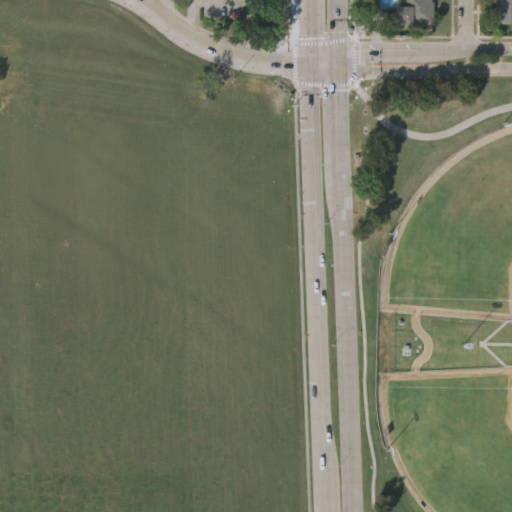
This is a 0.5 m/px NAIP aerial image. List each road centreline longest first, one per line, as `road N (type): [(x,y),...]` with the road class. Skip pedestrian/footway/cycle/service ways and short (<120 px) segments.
road 1 (secondary): [(314,60),(318,442)]
road 2 (secondary): [(350,511),(337,159)]
road 3 (tertiary): [(137,0),(228,54),(314,60)]
road 4 (tertiary): [(335,72),(511,68)]
